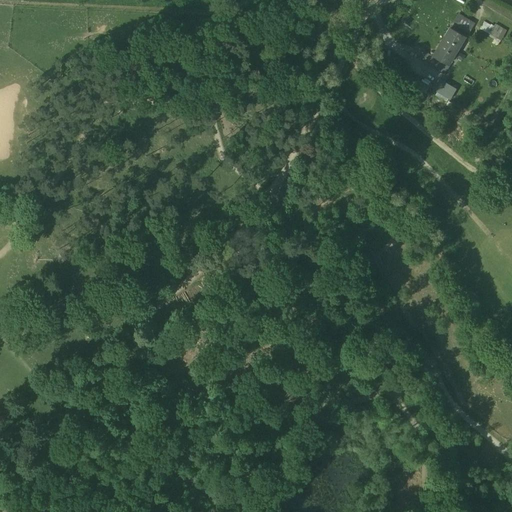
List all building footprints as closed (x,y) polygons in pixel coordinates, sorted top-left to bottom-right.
[(458,22),(454,30),(465,36),(466,38),(471,30),(458,22)] [(482,30),(499,41),(505,30),(495,24),(492,27),(485,24),(482,30)] [(450,28),(442,42),(456,51),(465,36),(454,30),(450,28)] [(448,65),(456,51),(442,42),(433,56),(437,58),(448,65)] [(450,66),(448,65),(437,58),(432,66),(445,74),(450,66)]
